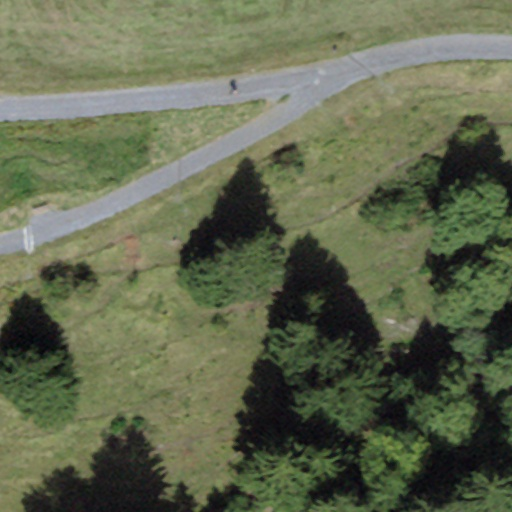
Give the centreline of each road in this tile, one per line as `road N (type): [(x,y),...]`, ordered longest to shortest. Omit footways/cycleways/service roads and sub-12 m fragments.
road 1 (track): [(0,247),(70,224),(173,174),(339,77)]
road 2 (track): [(339,77),(0,110)]
road 3 (track): [(511,55),(439,53),(339,77)]
